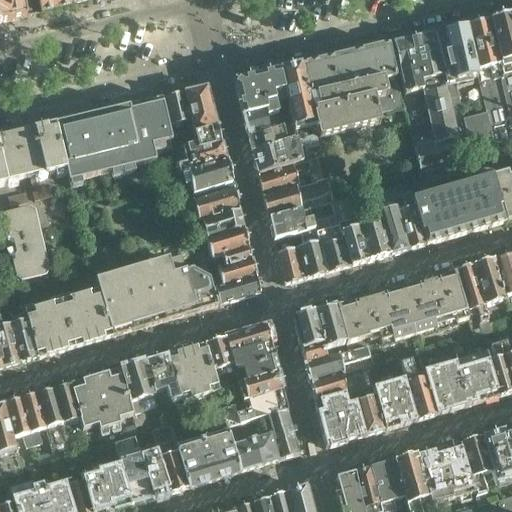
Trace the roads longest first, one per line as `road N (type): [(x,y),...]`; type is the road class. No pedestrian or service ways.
road 1 (residential): [(280,314),(0,389)]
road 2 (residential): [(214,61),(478,0)]
road 3 (residential): [(280,314),(214,61)]
road 4 (residential): [(511,246),(280,314)]
road 5 (residential): [(0,111),(214,61)]
road 6 (residential): [(201,3),(0,51)]
road 7 (residential): [(511,414),(318,471)]
road 8 (residential): [(318,471),(280,314)]
road 9 (residential): [(318,471),(174,511)]
